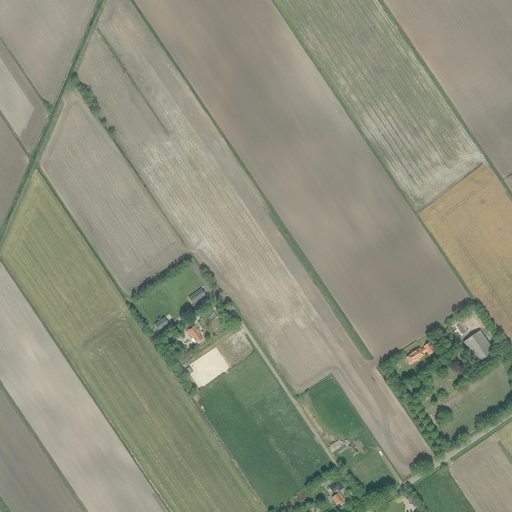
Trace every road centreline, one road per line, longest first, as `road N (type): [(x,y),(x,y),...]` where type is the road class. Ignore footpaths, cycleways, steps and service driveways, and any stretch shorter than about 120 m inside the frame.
road 1 (track): [(368,511),(241,322)]
road 2 (unclassified): [(366,511),(511,413)]
